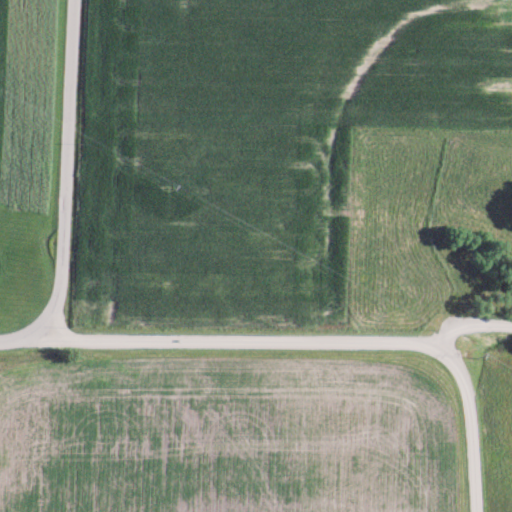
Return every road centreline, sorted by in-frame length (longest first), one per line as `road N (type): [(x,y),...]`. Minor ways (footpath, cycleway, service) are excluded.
road 1 (residential): [(476,511),(466,390),(459,366),(436,344),(417,337),(45,335)]
road 2 (residential): [(0,339),(45,335),(59,285),(77,0)]
